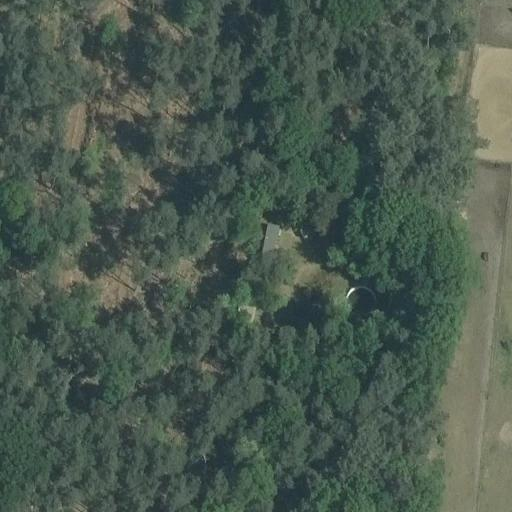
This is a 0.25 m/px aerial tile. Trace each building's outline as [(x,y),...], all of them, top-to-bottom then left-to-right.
[(304,225),(298,233),(303,241),(312,241),(316,233),(313,226),(304,225)] [(278,231),(266,228),(262,255),(274,257),(278,231)] [(351,292),(355,313),(371,310),(366,288),(351,292)] [(305,307),(309,319),(325,313),(320,301),(305,307)] [(248,332),(251,308),(242,307),(237,330),(248,332)]
